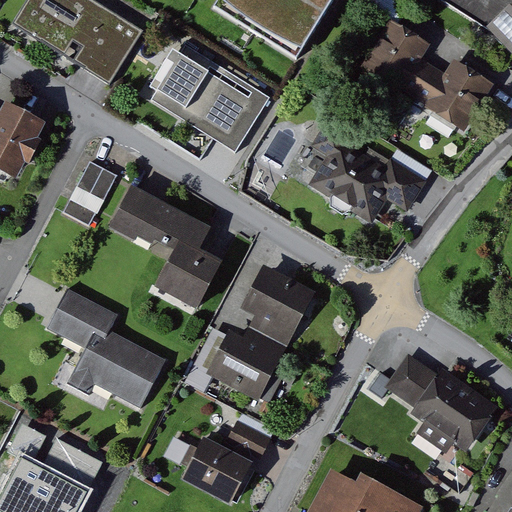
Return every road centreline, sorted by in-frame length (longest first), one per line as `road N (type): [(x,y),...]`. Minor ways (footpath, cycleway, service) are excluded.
road 1 (residential): [(278,231),(0,55)]
road 2 (residential): [(387,298),(276,511)]
road 3 (residential): [(511,137),(387,298)]
road 4 (residential): [(278,231),(205,371)]
road 5 (residential): [(511,385),(387,298)]
road 6 (residential): [(511,83),(404,12)]
road 7 (residential): [(387,298),(278,231)]
